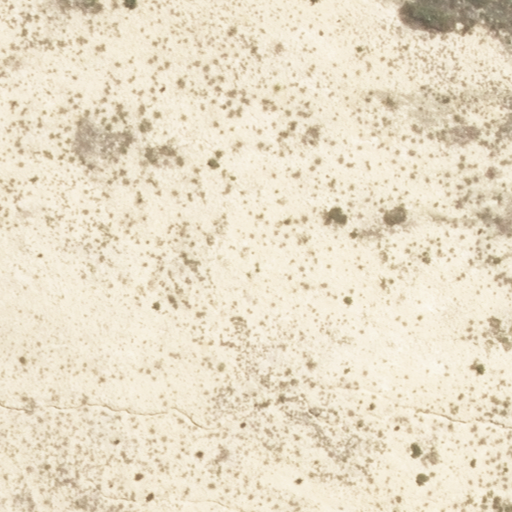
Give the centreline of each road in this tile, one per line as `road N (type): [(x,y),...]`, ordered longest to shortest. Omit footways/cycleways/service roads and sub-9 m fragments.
road 1 (unknown): [(0,113),(125,191),(208,211),(511,362)]
road 2 (unknown): [(415,314),(300,511)]
